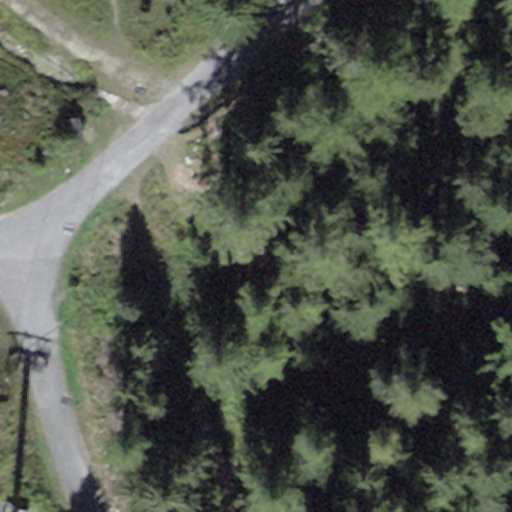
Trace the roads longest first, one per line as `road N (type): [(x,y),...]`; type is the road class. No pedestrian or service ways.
road 1 (unclassified): [(0,256),(308,0)]
road 2 (track): [(0,240),(16,248),(69,443),(98,511)]
